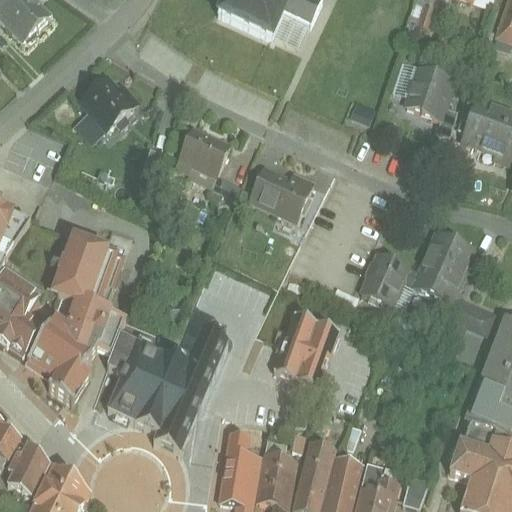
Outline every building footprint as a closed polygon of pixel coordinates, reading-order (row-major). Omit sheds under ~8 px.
[(56,22),(35,0),(0,0),(0,5),(5,11),(0,15),(0,23),(26,51),(56,22)] [(230,0),(221,21),(279,47),(291,19),(300,0),(230,0)] [(317,0),(300,0),(291,19),(314,29),(325,3),(317,0)] [(427,42),(440,0),(421,0),(410,36),(427,42)] [(446,0),(477,9),(479,0),(446,0)] [(496,0),(479,0),(477,9),(492,14),(496,0)] [(511,0),(510,0),(496,44),(511,48),(511,0)] [(459,85),(419,71),(404,114),(444,128),(459,85)] [(112,84),(82,110),(90,119),(104,134),(109,140),(138,113),(112,84)] [(357,103),(350,120),(368,127),(374,110),(357,103)] [(511,118),(478,107),(463,150),(511,166),(511,118)] [(104,134),(90,119),(82,126),(96,142),(104,134)] [(236,155),(195,134),(176,171),(192,179),(195,172),(220,185),(236,155)] [(166,159),(151,153),(142,179),(157,185),(166,159)] [(292,185),(265,173),(250,207),(301,230),(320,187),(296,176),(292,185)] [(223,182),(217,196),(237,205),(243,191),(223,182)] [(0,265),(20,219),(0,209),(0,265)] [(113,237),(103,253),(109,256),(127,262),(133,244),(113,237)] [(481,257),(440,238),(421,279),(409,274),(403,288),(455,312),(481,257)] [(74,312),(68,330),(54,323),(43,342),(28,365),(53,382),(49,388),(74,405),(94,377),(87,372),(93,364),(95,365),(114,317),(90,307),(109,256),(103,253),(74,242),(72,247),(51,303),(74,312)] [(409,274),(375,259),(360,295),(394,309),(403,288),(409,274)] [(223,271),(215,303),(238,309),(247,277),(223,271)] [(0,344),(25,362),(43,336),(25,323),(42,299),(9,276),(0,288),(0,344)] [(346,310),(353,313),(360,295),(339,286),(332,304),(346,310)] [(483,335),(490,312),(461,303),(454,326),(483,335)] [(318,392),(338,337),(294,321),(274,375),(318,392)] [(511,323),(508,322),(469,424),(473,426),(500,436),(511,440),(511,323)] [(124,378),(109,411),(157,436),(154,442),(180,454),(228,349),(202,338),(190,361),(169,351),(165,360),(138,348),(124,378)] [(124,378),(138,348),(120,341),(109,372),(124,378)] [(26,436),(4,422),(0,428),(0,452),(10,460),(26,436)] [(356,447),(362,430),(349,426),(343,442),(356,447)] [(468,443),(495,452),(498,443),(500,436),(473,426),(468,443)] [(291,459),(273,456),(264,501),(294,507),(295,508),(306,458),(310,436),(296,433),(291,459)] [(265,441),(232,435),(220,502),(238,505),(237,511),(258,511),(268,461),(262,460),(265,441)] [(53,461),(31,442),(24,453),(19,450),(8,469),(13,472),(7,482),(33,494),(53,461)] [(307,458),(306,458),(295,508),(294,507),(293,511),(297,511),(323,511),(336,458),(338,449),(311,442),(307,458)] [(466,442),(454,476),(476,484),(466,511),(511,511),(511,447),(498,443),(495,452),(468,443),(466,442)] [(369,466),(336,458),(323,511),(357,511),(364,487),(369,466)] [(97,485),(55,463),(29,511),(86,511),(92,501),(89,499),(97,485)] [(382,478),(379,491),(397,495),(400,482),(382,478)] [(431,484),(413,478),(405,504),(424,510),(431,484)] [(379,491),(364,487),(357,511),(393,511),(397,495),(379,491)]
